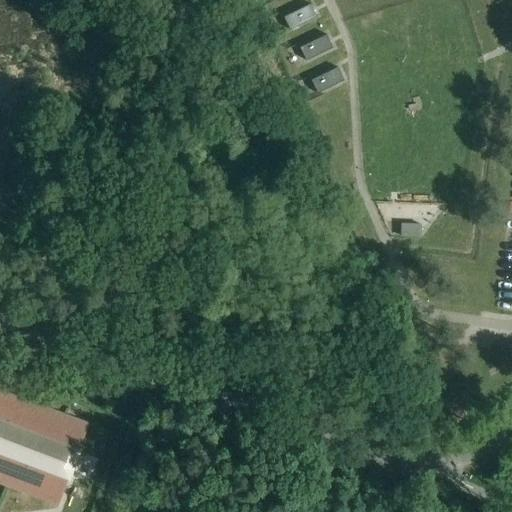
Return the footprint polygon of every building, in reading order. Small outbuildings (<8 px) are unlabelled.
[(290,31),(317,18),(311,5),(284,18),(290,31)] [(306,62),(333,49),(326,36),(300,49),(306,62)] [(344,82),(337,68),(311,81),(317,95),(344,82)] [(421,239),(421,225),(401,225),(400,239),(421,239)] [(0,480),(6,483),(5,486),(20,492),(21,489),(32,493),(31,496),(45,501),(46,498),(57,502),(56,506),(58,506),(69,479),(66,477),(75,453),(78,454),(89,425),(86,424),(85,428),(74,424),(76,421),(61,415),(60,419),(49,414),(50,411),(36,406),(34,409),(24,405),(25,402),(10,396),(9,399),(0,396),(0,480)]
